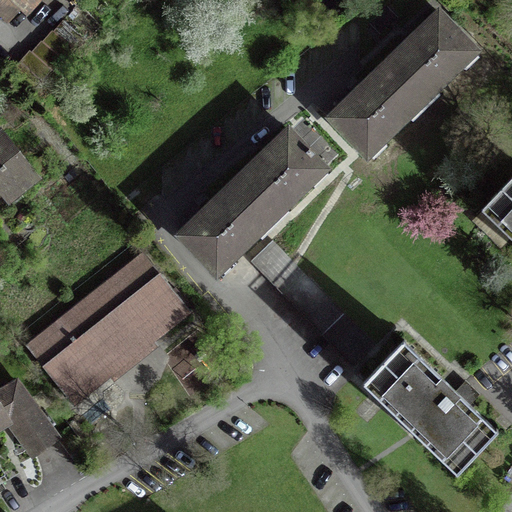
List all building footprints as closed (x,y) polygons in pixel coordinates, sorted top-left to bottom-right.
[(0,0),(0,15),(7,23),(28,0),(0,0)] [(420,104),(474,53),(437,15),(410,41),(383,67),(358,91),(329,119),(366,157),(420,104)] [(30,53),(28,52),(8,74),(30,94),(50,72),(52,73),(73,52),(74,53),(84,41),(61,22),(51,33),(50,32),(30,53)] [(306,152),(287,132),(261,156),(233,184),(208,208),(179,236),(215,274),(269,222),(323,170),(310,156),(312,154),(308,150),(306,152)] [(35,179),(0,136),(0,190),(8,184),(16,194),(35,179)] [(511,177),(487,203),(511,227),(511,177)] [(351,368),(373,347),(271,241),(249,262),(266,280),(311,327),(351,368)] [(73,403),(106,377),(107,378),(109,377),(90,353),(106,340),(115,351),(125,342),(117,332),(133,319),(152,342),(154,341),(152,340),(185,313),(187,315),(188,314),(141,255),(140,256),(141,257),(28,347),(27,345),(26,346),(73,406),(74,405),(73,403)] [(449,386),(402,342),(369,377),(462,466),(496,431),(449,386)] [(0,476),(1,476),(0,473),(0,425),(2,424),(9,425),(32,458),(57,440),(15,383),(0,391),(0,476)]
